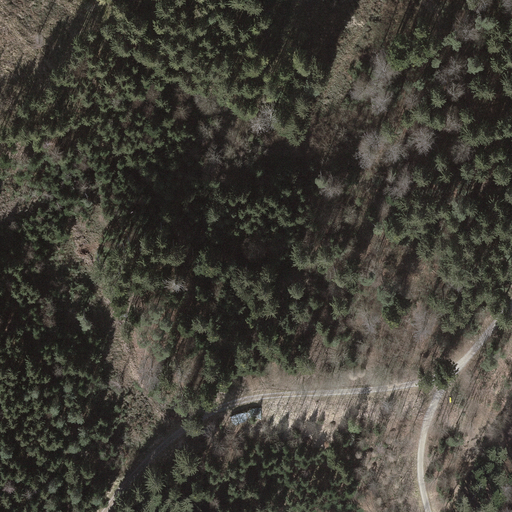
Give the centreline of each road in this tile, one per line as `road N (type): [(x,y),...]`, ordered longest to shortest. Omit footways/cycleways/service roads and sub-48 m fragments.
road 1 (track): [(102,511),(147,454),(224,404),(450,374)]
road 2 (track): [(450,374),(427,417),(429,511)]
